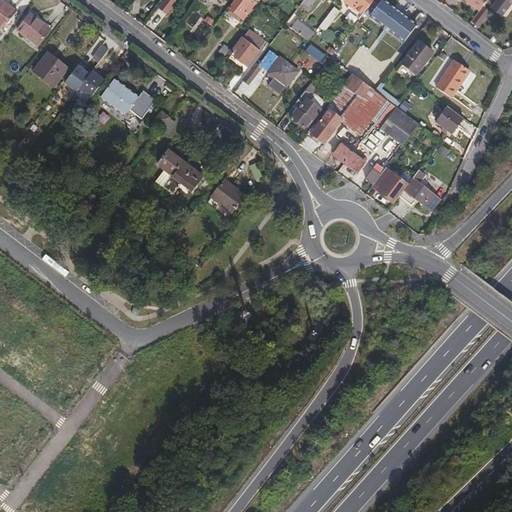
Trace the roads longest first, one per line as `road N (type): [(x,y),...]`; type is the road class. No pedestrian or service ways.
road 1 (residential): [(0,237),(139,338),(314,256)]
road 2 (trunk): [(511,279),(303,511)]
road 3 (trunk): [(350,267),(357,324),(346,362),(235,511)]
road 4 (secondary): [(297,171),(275,141),(88,0)]
road 5 (trunk): [(343,511),(511,326)]
road 6 (unclassified): [(511,75),(437,226)]
